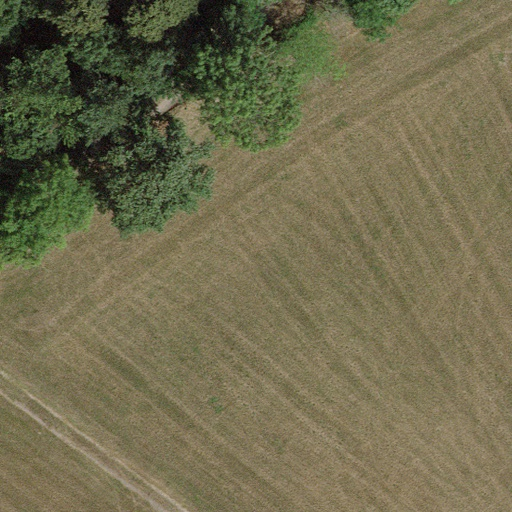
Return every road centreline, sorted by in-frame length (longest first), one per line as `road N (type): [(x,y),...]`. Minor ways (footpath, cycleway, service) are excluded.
road 1 (track): [(0,203),(262,0)]
road 2 (track): [(169,511),(0,386)]
